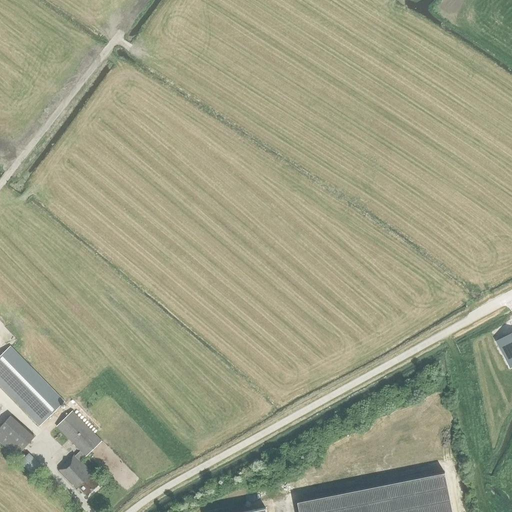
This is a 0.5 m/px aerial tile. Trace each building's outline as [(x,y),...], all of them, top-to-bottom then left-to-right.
[(511,332),(496,341),(510,367),(511,366),(511,332)] [(63,402),(9,347),(0,355),(0,384),(39,425),(63,402)] [(76,490),(77,491),(79,488),(82,492),(81,493),(85,496),(86,495),(87,496),(98,485),(94,480),(96,477),(80,461),(85,456),(85,457),(101,441),(72,411),(56,426),(80,451),(75,456),(74,455),(58,471),(76,490)] [(34,437),(10,416),(0,426),(0,442),(16,457),(34,437)] [(42,467),(29,453),(19,462),(33,476),(42,467)] [(449,511),(441,472),(294,503),(295,511),(449,511)] [(51,478),(45,484),(56,495),(62,489),(51,478)]
